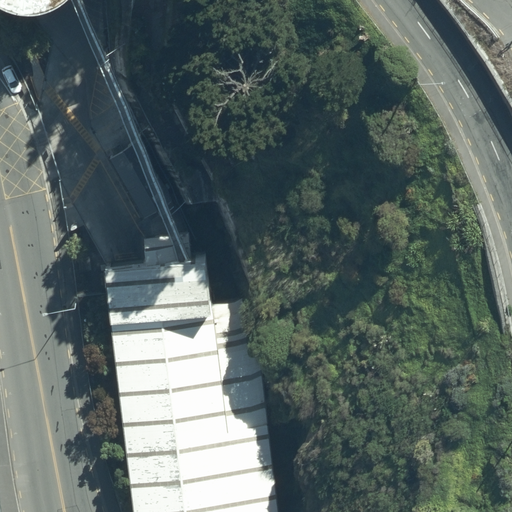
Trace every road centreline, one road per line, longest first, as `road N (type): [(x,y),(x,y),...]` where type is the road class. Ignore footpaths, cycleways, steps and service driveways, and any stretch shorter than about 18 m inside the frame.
road 1 (secondary): [(45,407),(0,170)]
road 2 (secondary): [(511,194),(476,110),(403,0)]
